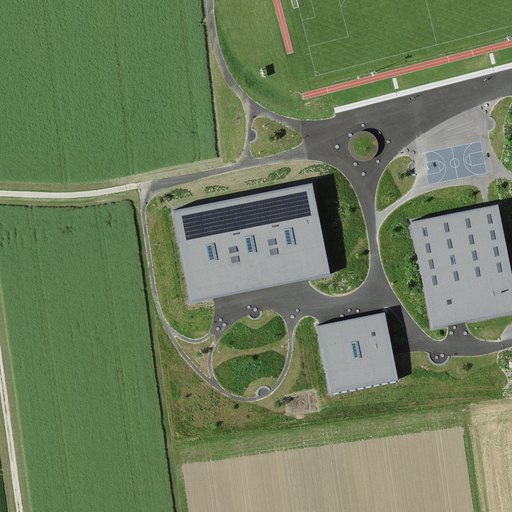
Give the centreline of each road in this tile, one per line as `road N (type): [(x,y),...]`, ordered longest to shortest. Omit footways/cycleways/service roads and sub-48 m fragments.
road 1 (track): [(0,372),(18,511)]
road 2 (track): [(137,185),(0,193)]
